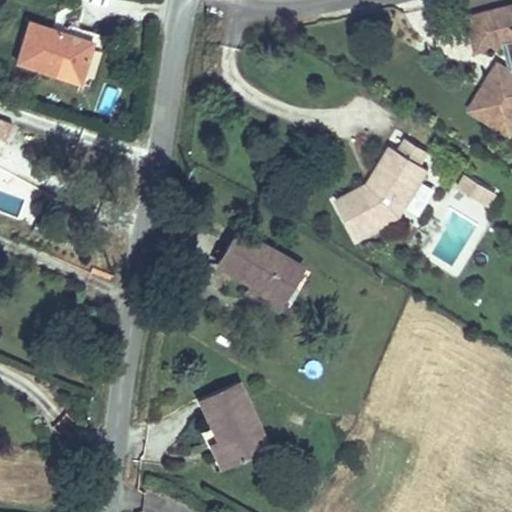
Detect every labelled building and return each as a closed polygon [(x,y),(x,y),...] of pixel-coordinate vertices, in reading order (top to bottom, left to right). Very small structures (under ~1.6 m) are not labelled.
[(461,96),(491,115),(511,83),(511,9),(509,11),(506,0),(472,0),(454,5),(462,40),(495,31),(501,55),(486,60),(461,96)] [(86,80),(96,33),(32,17),(21,64),(86,80)] [(113,39),(96,33),(86,80),(101,84),(113,39)] [(511,83),(491,115),(502,121),(511,105),(511,83)] [(0,133),(5,135),(10,121),(0,117),(0,133)] [(393,136),(383,150),(407,165),(416,150),(393,136)] [(361,175),(328,191),(347,230),(387,211),(413,170),(407,165),(383,150),(380,148),(361,175)] [(448,188),(472,206),(481,195),(457,176),(448,188)] [(229,224),(209,259),(242,279),(275,299),(295,264),(229,224)] [(269,308),(275,299),(242,279),(237,290),(269,308)] [(211,432),(222,458),(261,440),(233,378),(194,396),(211,432)] [(212,464),(222,458),(211,432),(199,437),(212,464)]
